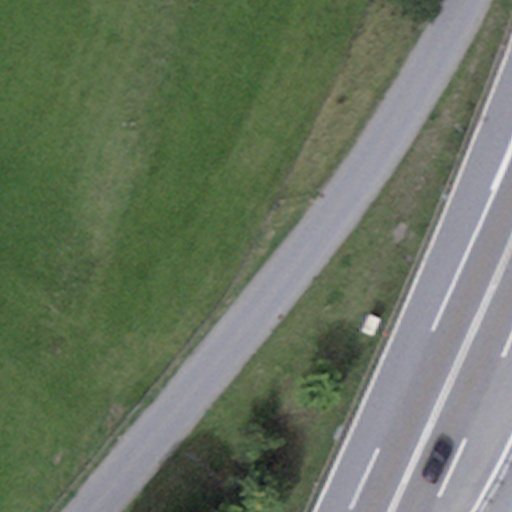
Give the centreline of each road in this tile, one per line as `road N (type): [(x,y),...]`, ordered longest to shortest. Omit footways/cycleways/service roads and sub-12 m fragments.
road 1 (primary): [(453,0),(345,204),(90,511)]
road 2 (trunk): [(509,266),(380,511)]
